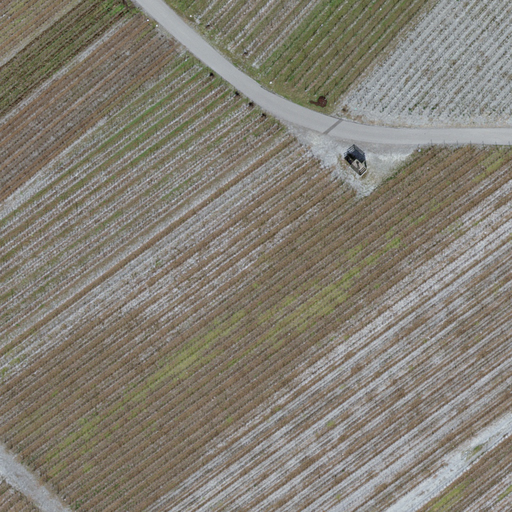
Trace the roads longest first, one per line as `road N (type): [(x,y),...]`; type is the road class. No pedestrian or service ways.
road 1 (track): [(511,446),(445,511),(53,511),(0,461)]
road 2 (residential): [(149,0),(254,90),(338,130),(511,137)]
